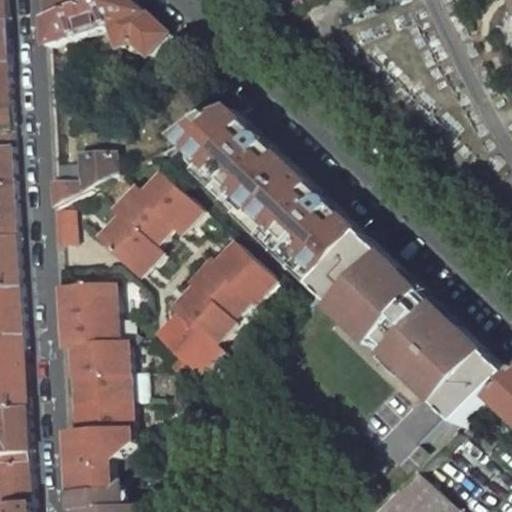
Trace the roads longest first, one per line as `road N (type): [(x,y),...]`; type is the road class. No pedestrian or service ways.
road 1 (residential): [(66,511),(38,0)]
road 2 (tertiary): [(511,300),(187,0)]
